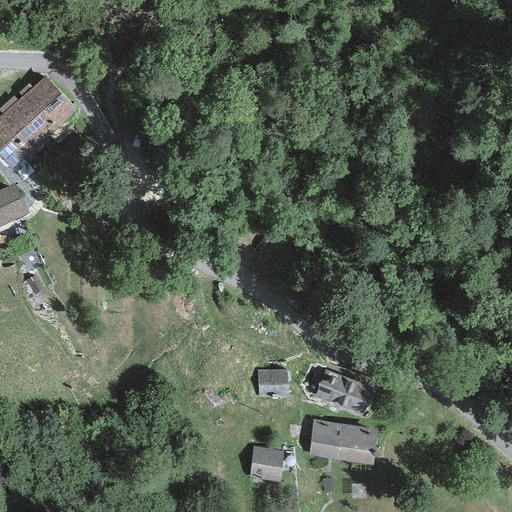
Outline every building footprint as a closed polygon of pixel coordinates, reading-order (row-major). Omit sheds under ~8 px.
[(0,108),(0,151),(5,161),(82,117),(59,75),(0,108)] [(15,184),(0,190),(0,230),(31,217),(15,184)] [(287,371),(258,370),(257,397),(287,397),(287,371)] [(373,392),(326,371),(315,397),(361,417),(373,392)] [(377,433),(314,422),(308,455),(371,466),(377,433)] [(285,453),(254,448),(248,478),(280,483),(285,453)]
